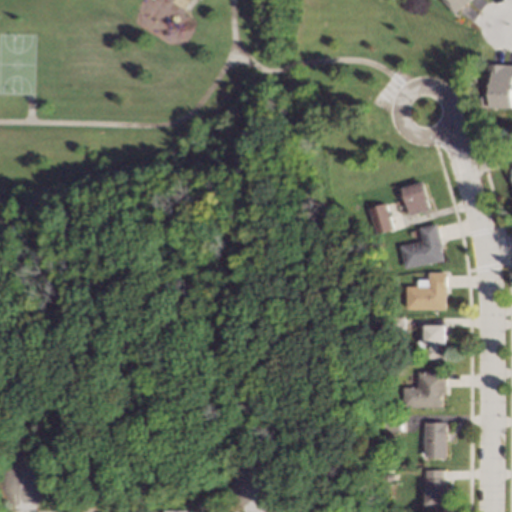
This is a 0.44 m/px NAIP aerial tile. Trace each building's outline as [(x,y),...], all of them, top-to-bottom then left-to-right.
[(469,0),(455,12),(443,0),(469,0)] [(511,106),(482,106),(483,90),(491,90),(491,81),(487,81),(488,63),(511,63),(511,106)] [(429,198),(428,198),(431,208),(410,214),(402,187),(424,180),(429,198)] [(394,228),(377,233),(369,206),(386,201),(394,228)] [(444,246),(442,247),(444,258),(407,268),(401,245),(423,240),(420,226),(438,222),(444,246)] [(448,294),(447,294),(447,308),(407,308),(407,286),(419,285),(419,280),(430,280),(430,271),(448,271),(448,294)] [(405,317),(405,334),(388,334),(388,316),(405,317)] [(447,324),(447,359),(426,359),(426,352),(418,352),(418,338),(426,338),(426,324),(447,324)] [(447,394),(443,394),(442,407),(404,406),(404,386),(419,386),(419,370),(447,370),(447,394)] [(401,431),(385,431),(385,416),(401,416),(401,431)] [(446,456),(425,456),(425,449),(418,449),(418,440),(425,440),(425,422),(446,422),(446,456)] [(443,478),(446,478),(447,505),(424,505),(424,490),(420,490),(420,478),(427,478),(426,469),(443,468),(443,478)]
